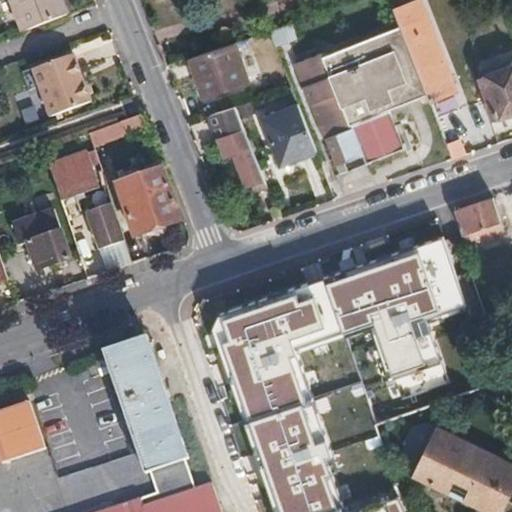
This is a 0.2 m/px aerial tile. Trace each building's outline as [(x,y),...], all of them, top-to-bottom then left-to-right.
[(16,0),(27,28),(68,12),(63,0),(16,0)] [(74,10),(70,0),(63,0),(68,12),(74,10)] [(404,6),(402,0),(389,0),(393,9),(404,6)] [(456,91),(420,0),(419,0),(404,6),(393,9),(398,23),(428,100),(428,101),(456,91)] [(428,100),(398,23),(295,63),(337,174),(365,165),(403,152),(390,114),(428,100)] [(248,80),(235,42),(190,58),(204,95),(248,80)] [(32,67),(49,116),(90,103),(73,53),(32,67)] [(511,69),(481,80),(494,117),(511,110),(511,69)] [(314,152),(297,106),(262,119),(280,165),(314,152)] [(265,186),(234,108),(210,115),(220,139),(228,137),(250,192),(265,186)] [(146,130),(144,124),(140,114),(115,123),(119,130),(121,138),(146,130)] [(119,130),(115,123),(109,125),(112,132),(119,130)] [(445,145),(450,160),(462,156),(457,141),(445,145)] [(97,187),(84,152),(49,164),(61,200),(97,187)] [(365,165),(337,174),(342,189),(370,180),(365,165)] [(182,221),(165,177),(162,169),(138,178),(156,222),(158,230),(182,221)] [(156,222),(138,178),(115,187),(135,238),(158,230),(156,222)] [(501,220),(493,198),(464,208),(455,211),(460,222),(463,232),(501,220)] [(123,242),(109,206),(101,209),(99,204),(88,207),(90,212),(87,213),(99,250),(123,242)] [(70,259),(52,207),(12,221),(20,244),(28,242),(37,270),(70,259)] [(469,309),(456,273),(428,282),(421,264),(374,280),(370,269),(353,275),(371,327),(435,306),(440,318),(469,309)] [(496,337),(470,266),(455,271),(456,273),(469,309),(473,320),(478,319),(486,341),(496,337)] [(322,354),(312,324),(297,330),(284,324),(279,308),(248,319),(250,322),(242,337),(259,346),(273,341),(287,349),(292,365),(322,354)] [(222,511),(214,485),(197,491),(145,340),(107,353),(109,357),(98,361),(102,375),(114,371),(157,495),(104,511),(222,511)] [(48,449),(31,400),(0,411),(0,460),(3,459),(5,464),(48,449)] [(511,492),(511,460),(497,453),(500,445),(491,441),(487,448),(469,438),(440,424),(415,473),(483,509),(489,511),(502,511),(510,497),(511,492)] [(491,441),(493,437),(474,428),(469,438),(487,448),(491,441)] [(424,501),(413,476),(413,477),(396,483),(406,505),(407,508),(424,501)] [(389,511),(406,505),(396,483),(347,501),(343,490),(325,496),(329,509),(320,511),(389,511)]
